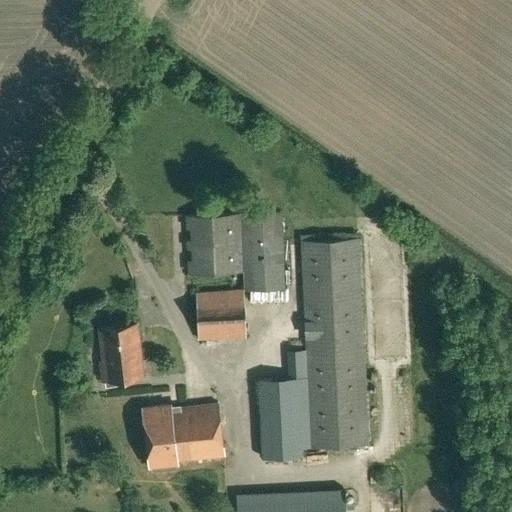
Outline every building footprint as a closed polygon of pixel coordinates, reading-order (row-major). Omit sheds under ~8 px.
[(246,287),(285,286),(282,210),(242,211),(246,287)] [(189,272),(239,269),(238,212),(188,214),(189,272)] [(300,240),(307,374),(310,447),(369,443),(359,237),(300,240)] [(198,340),(246,338),(244,288),(196,291),(198,340)] [(104,378),(142,374),(137,323),(101,327),(105,361),(102,361),(104,378)] [(307,374),(258,377),(262,456),(303,455),(303,447),(310,447),(307,374)] [(177,459),(224,455),(219,403),(172,408),(172,403),(143,406),(148,466),(177,464),(177,459)] [(345,511),(344,487),(235,493),(235,511),(345,511)]
